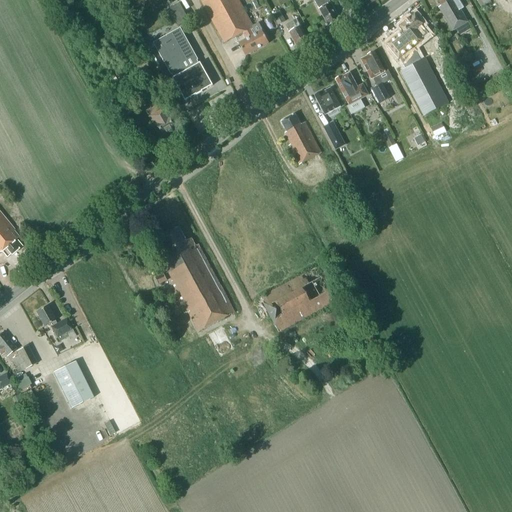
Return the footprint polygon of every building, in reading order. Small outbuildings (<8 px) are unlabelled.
[(199,0),(224,45),(243,35),(246,41),(238,45),(245,58),(270,44),(258,24),(251,27),(236,0),(199,0)] [(315,0),(314,1),(329,27),(330,26),(332,26),(334,24),(341,20),(329,0),(315,0)] [(459,0),(452,0),(451,1),(450,0),(437,0),(441,7),(438,9),(452,33),(467,24),(460,11),(465,8),(459,0)] [(491,2),(489,0),(476,0),(481,8),(491,2)] [(179,4),(168,10),(178,28),(189,22),(179,4)] [(279,11),(272,15),(278,26),(285,22),(279,11)] [(422,40),(429,34),(423,26),(424,25),(416,14),(400,27),(404,31),(387,45),(399,60),(401,59),(406,70),(422,61),(415,48),(424,41),(422,40)] [(285,27),(298,51),(309,45),(296,21),(285,27)] [(172,76),(174,79),(172,80),(185,102),(212,87),(200,65),(199,66),(197,62),(198,62),(180,30),(154,45),(171,76),(172,76)] [(385,74),(374,53),(368,57),(368,58),(361,61),(371,81),(385,74)] [(463,66),(474,60),(471,54),(459,60),(463,66)] [(152,58),(112,80),(121,97),(127,94),(123,88),(158,69),(152,58)] [(432,70),(426,59),(422,61),(406,70),(402,72),(425,116),(449,103),(432,70)] [(336,81),(349,107),(369,97),(363,87),(358,89),(351,75),(343,79),(343,78),(336,81)] [(381,81),(367,88),(374,102),(388,95),(381,81)] [(315,98),(325,116),(340,108),(330,90),(321,95),(320,93),(317,95),(318,97),(315,98)] [(147,112),(164,102),(161,97),(144,107),(147,112)] [(178,128),(164,103),(147,112),(150,118),(148,119),(159,138),(178,128)] [(320,155),(304,124),(300,126),(294,116),(281,123),(287,133),(285,135),(290,145),(288,147),(299,166),(320,155)] [(333,124),(324,129),(335,151),(345,146),(333,124)] [(392,135),(391,136),(388,137),(384,139),(390,149),(397,145),(392,135)] [(422,135),(414,139),(418,147),(426,143),(422,135)] [(18,250),(17,249),(20,247),(15,241),(18,239),(14,234),(15,234),(0,215),(0,254),(1,253),(6,259),(10,256),(11,257),(18,250)] [(165,270),(172,283),(171,283),(198,333),(234,313),(198,246),(195,248),(190,240),(185,242),(178,229),(157,240),(164,254),(161,256),(168,269),(165,270)] [(341,299),(322,265),(261,298),(279,333),(341,299)] [(158,283),(168,279),(165,273),(156,277),(158,283)] [(46,308),(35,314),(43,328),(48,326),(56,339),(57,339),(59,343),(68,338),(70,340),(76,337),(67,320),(56,326),(46,308)] [(15,350),(2,335),(0,336),(0,355),(1,357),(4,354),(7,357),(15,350)] [(18,376),(37,366),(28,348),(16,353),(19,358),(10,362),(18,376)] [(74,363),(53,374),(71,410),(93,399),(74,363)] [(26,373),(14,379),(19,389),(31,384),(26,373)] [(0,390),(11,385),(6,375),(0,377),(0,390)] [(34,396),(26,400),(28,405),(36,401),(34,396)] [(109,423),(104,425),(110,437),(115,434),(109,423)]
